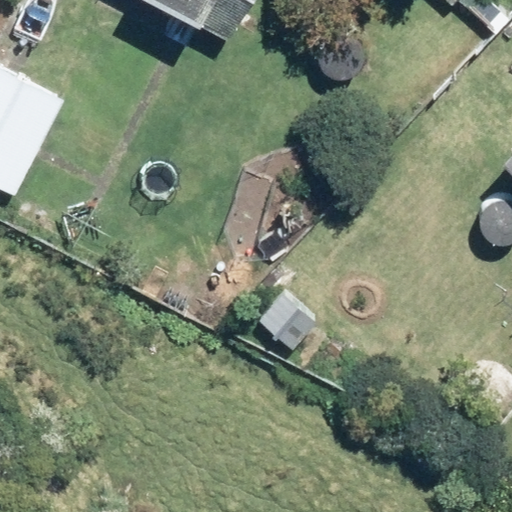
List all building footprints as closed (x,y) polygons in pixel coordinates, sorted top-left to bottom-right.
[(248,0),(151,0),(227,40),(248,0)] [(466,75),(480,87),(492,74),(478,62),(466,75)] [(0,187),(16,195),(63,100),(0,68),(0,187)] [(511,174),(511,152),(501,165),(511,174)] [(16,215),(42,227),(47,215),(21,203),(16,215)] [(511,479),(511,441),(494,467),(511,479)]
